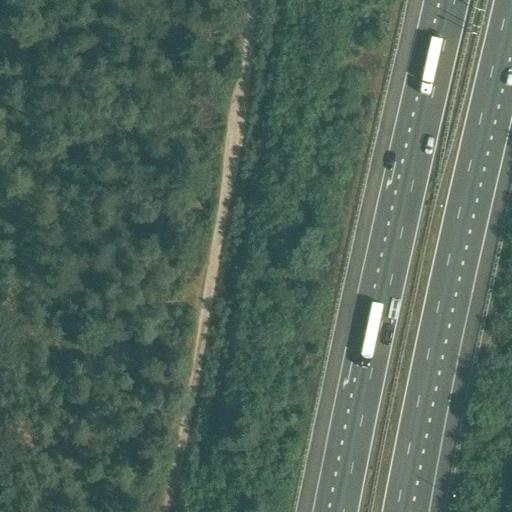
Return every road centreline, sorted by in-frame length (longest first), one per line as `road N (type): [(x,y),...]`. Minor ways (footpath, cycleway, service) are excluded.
road 1 (motorway): [(453,0),(343,511)]
road 2 (track): [(250,0),(207,314),(167,511)]
road 3 (motorway): [(402,511),(511,15)]
